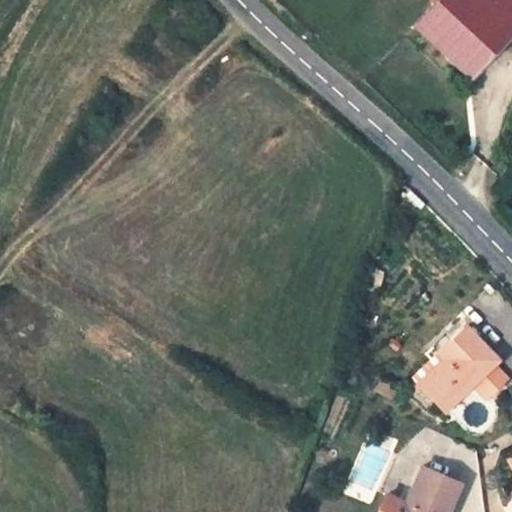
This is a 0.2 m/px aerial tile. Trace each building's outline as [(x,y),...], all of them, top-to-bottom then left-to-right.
[(511,0),(439,0),(413,29),(469,79),(511,32),(511,0)] [(417,197),(403,182),(397,198),(407,209),(417,197)] [(370,269),(368,290),(380,292),(383,270),(370,269)] [(437,355),(442,361),(418,384),(443,411),(471,383),(491,363),(495,359),(464,328),(446,346),(437,355)] [(446,346),(439,339),(430,348),(437,355),(446,346)] [(505,377),(491,363),(471,383),(485,396),(505,377)] [(399,500),(394,511),(446,511),(459,485),(420,468),(405,503),(399,500)] [(378,511),(394,511),(399,500),(386,495),(378,511)]
